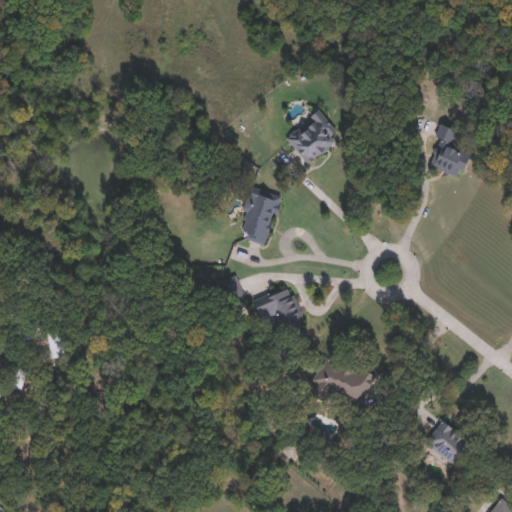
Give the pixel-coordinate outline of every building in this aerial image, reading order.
[(287,137),(318,110),(340,136),(309,163),(287,137)] [(460,176),(427,165),(441,124),(455,129),(448,147),(468,154),(460,176)] [(265,243),(237,234),(249,192),(277,200),(265,243)] [(233,295),(233,286),(240,286),(241,295),(233,295)] [(271,311),(260,315),(255,299),(292,288),(303,326),(277,333),(271,311)] [(30,321),(41,317),(46,331),(20,340),(10,313),(25,307),(30,321)] [(47,332),(62,329),(67,354),(51,357),(47,332)] [(1,395),(0,394),(0,354),(10,357),(1,395)] [(363,401),(314,383),(323,357),(360,371),(361,369),(373,373),(363,401)] [(455,465),(429,446),(444,424),(471,442),(455,465)] [(490,511),(501,497),(511,505),(511,511),(490,511)]
